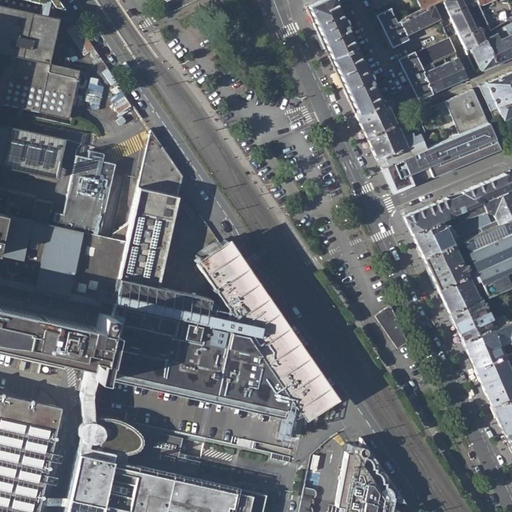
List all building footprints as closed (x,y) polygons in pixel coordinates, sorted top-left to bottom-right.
[(0,0),(0,3),(29,10),(34,3),(46,9),(46,5),(65,10),(58,0),(0,0)] [(316,0),(304,6),(354,113),(379,102),(368,77),(368,75),(367,73),(366,72),(364,70),(343,23),(343,21),(343,19),(342,17),(339,15),(334,4),(343,0),(316,0)] [(432,3),(438,0),(417,0),(418,1),(421,9),(432,3)] [(441,0),(464,48),(468,46),(482,39),(482,37),(480,34),(485,31),(483,28),(481,29),(481,27),(478,26),(473,26),(463,5),(473,0),(441,0)] [(474,0),(488,29),(511,17),(511,5),(509,0),(501,0),(496,3),(495,0),(474,0)] [(0,52),(5,54),(0,76),(0,103),(69,118),(79,70),(47,63),(56,21),(57,16),(45,14),(46,9),(34,3),(29,10),(0,3),(0,52)] [(439,18),(432,3),(421,9),(415,11),(399,20),(406,34),(439,18)] [(406,34),(399,20),(395,21),(389,8),(382,11),(376,14),(391,46),(406,38),(404,34),(406,34)] [(483,37),(482,37),(482,39),(468,46),(479,69),(511,54),(511,21),(494,30),(495,32),(483,37)] [(396,108),(431,92),(421,72),(422,72),(420,68),(428,64),(433,62),(434,61),(441,58),(448,55),(455,52),(448,37),(413,53),(413,51),(397,59),(410,85),(390,94),(391,97),(396,108)] [(466,77),(455,52),(448,55),(441,58),(434,61),(433,62),(436,67),(434,68),(443,87),(466,77)] [(436,67),(433,62),(428,64),(420,68),(422,72),(421,72),(431,92),(443,87),(434,68),(436,67)] [(511,70),(478,85),(490,111),(496,108),(511,100),(511,70)] [(421,149),(385,164),(387,168),(384,169),(393,192),(498,148),(472,88),(444,100),(458,133),(425,147),(421,149)] [(361,128),(375,159),(382,156),(406,145),(421,138),(419,133),(403,140),(399,132),(402,131),(401,129),(398,130),(396,125),(404,122),(400,114),(392,118),(391,114),(389,111),(384,100),(379,102),(354,113),(361,128)] [(511,100),(496,108),(500,117),(511,112),(511,100)] [(64,139),(0,125),(0,165),(56,178),(64,139)] [(152,305),(157,285),(179,183),(180,175),(149,129),(124,240),(115,239),(50,224),(33,220),(7,215),(12,194),(0,191),(0,345),(85,364),(87,357),(96,359),(91,377),(100,379),(101,373),(103,368),(282,408),(283,405),(291,407),(296,408),(322,391),(281,332),(272,339),(273,336),(274,335),(274,334),(274,332),(274,331),(274,329),(274,328),(274,326),(273,323),(271,320),(270,318),(268,316),(266,315),(263,313),(260,312),(258,312),(257,312),(256,312),(254,312),(242,294),(251,288),(222,247),(196,264),(212,288),(226,309),(212,306),(211,311),(205,309),(203,316),(152,305)] [(382,156),(385,164),(421,149),(425,147),(421,138),(406,145),(382,156)] [(504,173),(439,200),(444,212),(445,216),(511,188),(511,187),(504,173)] [(511,188),(445,216),(441,218),(443,224),(447,223),(450,229),(447,231),(452,243),(461,239),(511,217),(511,188),(511,187),(511,188)] [(50,224),(56,201),(39,197),(33,220),(50,224)] [(406,223),(410,231),(441,218),(445,216),(444,212),(439,200),(402,215),(406,223)] [(511,217),(461,239),(465,249),(466,251),(474,269),(465,272),(468,278),(475,281),(479,279),(483,289),(486,297),(511,284),(511,217)] [(441,218),(410,231),(416,244),(422,256),(452,243),(447,231),(450,229),(447,223),(443,224),(441,218)] [(436,286),(465,272),(464,269),(467,267),(463,260),(461,258),(459,259),(456,253),(465,249),(461,239),(452,243),(422,256),(434,283),(436,286)] [(242,294),(254,312),(256,312),(257,312),(260,312),(263,313),(266,315),(268,316),(270,318),(271,320),(273,323),(274,326),(274,328),(274,329),(274,331),(274,332),(274,334),(274,335),(273,336),(272,339),(281,332),(322,391),(296,408),(291,407),(289,414),(295,415),(300,413),(329,393),(227,244),(222,247),(251,288),(242,294)] [(462,304),(476,298),(477,300),(481,298),(479,295),(476,296),(475,293),(483,289),(479,279),(475,281),(468,278),(465,272),(436,286),(448,312),(462,305),(462,304)] [(208,296),(157,285),(152,305),(203,316),(205,309),(211,311),(212,306),(213,300),(207,299),(208,296)] [(449,315),(461,341),(508,321),(505,313),(491,319),(485,306),(487,305),(485,301),(482,302),(482,300),(481,298),(477,300),(476,298),(462,304),(462,305),(448,312),(449,315)] [(389,302),(374,312),(395,346),(405,339),(389,302)] [(468,355),(474,369),(511,351),(511,319),(508,321),(461,341),(468,355)] [(481,384),(491,405),(511,395),(511,374),(510,371),(511,371),(510,367),(509,368),(507,363),(510,362),(511,362),(511,351),(474,369),(481,384)] [(116,377),(281,413),(282,408),(103,368),(101,373),(116,377)] [(0,511),(32,511),(57,406),(0,392),(0,511)] [(495,415),(501,427),(511,422),(511,395),(491,405),(495,415)] [(281,413),(276,440),(284,441),(286,430),(289,414),(291,407),(283,405),(282,408),(281,413)] [(257,511),(261,495),(193,480),(197,462),(175,458),(179,437),(99,420),(99,421),(86,421),(82,426),(80,431),(81,437),(85,441),(83,447),(82,453),(73,451),(59,511),(257,511)] [(511,422),(501,427),(503,430),(511,425),(511,422)] [(511,425),(503,430),(511,451),(511,425)] [(398,511),(398,510),(396,508),(394,508),(392,508),(389,509),(387,509),(390,497),(402,500),(358,435),(358,443),(348,442),(346,449),(344,450),(334,503),(340,505),(339,511),(338,511),(398,511)] [(301,495),(309,496),(314,493),(314,487),(311,484),(304,483),(301,495)] [(298,511),(299,511),(308,511),(310,510),(311,507),(310,505),(308,503),(300,502),(298,511)] [(334,503),(328,502),(327,510),(337,511),(339,511),(340,505),(334,503)]
